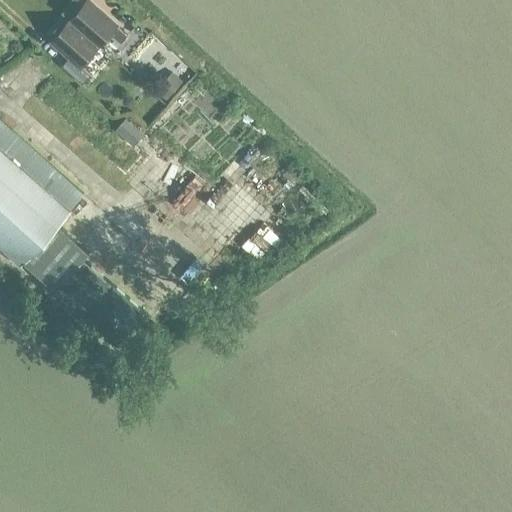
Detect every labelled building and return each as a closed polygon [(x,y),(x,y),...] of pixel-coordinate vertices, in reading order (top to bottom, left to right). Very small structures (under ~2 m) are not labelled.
[(117,24),(89,0),(86,0),(69,20),(98,45),(110,32),(121,42),(128,35),(116,25),(117,24)] [(98,45),(69,20),(51,40),(70,56),(62,65),(83,84),(92,74),(81,65),(98,45)] [(167,64),(152,83),(168,96),(183,77),(167,64)] [(115,127),(133,143),(145,131),(127,114),(115,127)] [(0,247),(21,265),(83,194),(0,120),(0,247)] [(243,240),(259,257),(283,236),(267,218),(243,240)] [(185,280),(203,264),(190,249),(172,265),(185,280)] [(59,292),(85,315),(118,343),(147,311),(113,282),(110,286),(83,263),(59,292)]
